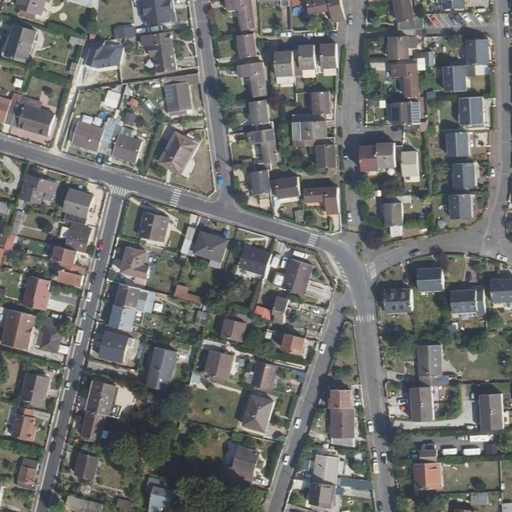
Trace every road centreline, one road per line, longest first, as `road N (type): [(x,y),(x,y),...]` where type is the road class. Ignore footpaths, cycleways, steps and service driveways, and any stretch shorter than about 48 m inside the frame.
road 1 (residential): [(41,511),(120,182)]
road 2 (residential): [(274,511),(339,309),(358,280)]
road 3 (residential): [(358,280),(388,511)]
road 4 (residential): [(356,36),(353,232),(346,252)]
road 5 (residential): [(229,214),(200,0)]
road 6 (residential): [(503,28),(504,174),(489,239)]
road 7 (residential): [(489,239),(411,250),(358,280)]
road 8 (residential): [(0,144),(120,182)]
road 9 (residential): [(229,214),(346,252)]
